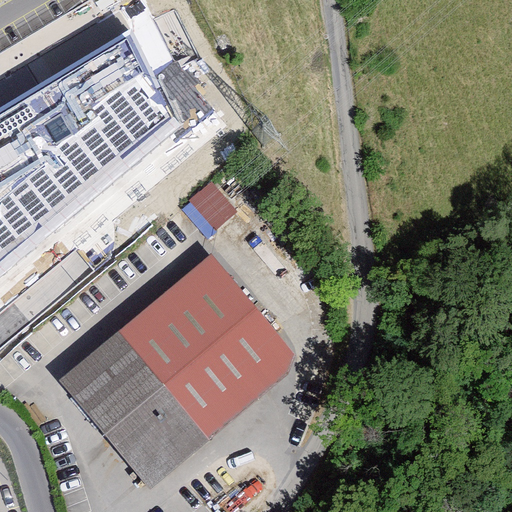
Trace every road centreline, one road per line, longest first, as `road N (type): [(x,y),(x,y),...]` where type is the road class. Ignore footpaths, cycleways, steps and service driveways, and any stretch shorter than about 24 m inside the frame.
road 1 (unclassified): [(278,511),(329,428),(355,365),(365,271),(325,0)]
road 2 (unknown): [(102,511),(111,492),(35,391),(35,378),(207,241),(223,245),(278,312)]
road 3 (unknown): [(0,301),(184,159)]
